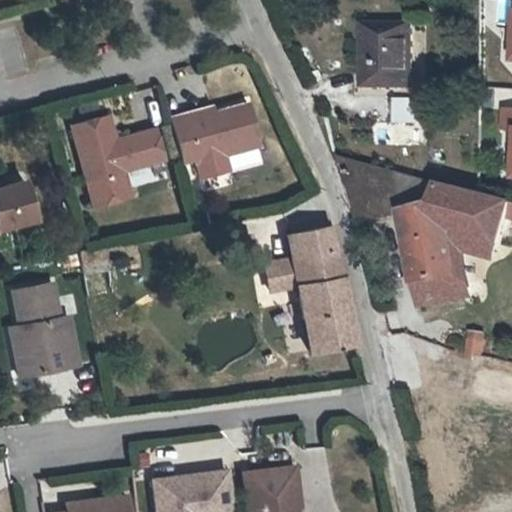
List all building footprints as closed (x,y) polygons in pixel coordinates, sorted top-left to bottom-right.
[(411,86),(413,25),(364,25),(363,86),(411,86)] [(30,69),(26,43),(3,46),(6,72),(30,69)] [(394,121),(426,121),(427,99),(394,99),(394,121)] [(248,104),(216,112),(187,120),(186,114),(169,119),(180,163),(193,159),(195,164),(259,147),(248,104)] [(214,107),(186,114),(187,120),(216,112),(214,107)] [(114,140),(112,132),(108,117),(72,127),(86,182),(94,207),(131,197),(126,178),(124,179),(122,172),(165,161),(157,129),(123,138),(114,140)] [(116,131),(112,132),(114,140),(123,138),(121,134),(116,131)] [(423,304),(464,296),(452,231),(500,244),(508,216),(511,217),(511,202),(337,156),(357,209),(359,219),(405,210),(423,304)] [(23,182),(0,188),(0,228),(33,220),(23,182)] [(286,235),(291,257),(334,248),(329,226),(286,235)] [(253,265),(248,235),(225,239),(231,269),(253,265)] [(77,251),(80,264),(135,253),(133,240),(86,250),(77,251)] [(334,248),(291,257),(296,286),(308,351),(355,343),(334,248)] [(296,286),(291,257),(263,263),(268,291),(296,286)] [(24,351),(12,354),(18,377),(78,365),(69,317),(59,318),(52,282),(12,291),(18,323),(24,351)] [(8,325),(12,354),(24,351),(18,323),(8,325)] [(482,355),(485,334),(471,332),(468,354),(482,355)] [(470,403),(511,410),(511,375),(476,368),(470,403)] [(293,511),(293,507),(298,506),(293,468),(240,475),(245,511),(246,511),(250,511),(249,511),(293,511)] [(229,511),(225,471),(150,480),(153,511),(229,511)] [(127,511),(126,496),(64,504),(65,511),(127,511)]
